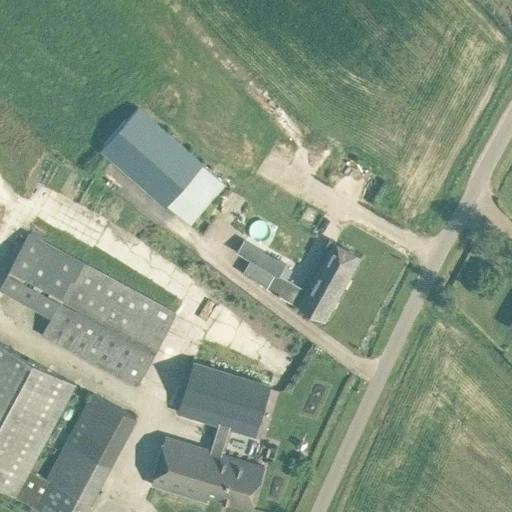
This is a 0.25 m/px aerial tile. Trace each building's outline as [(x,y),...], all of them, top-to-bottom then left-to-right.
[(202,224),(195,218),(225,183),(137,106),(100,148),(166,205),(166,204),(197,230),(202,224)] [(219,200),(228,205),(234,193),(225,188),(219,200)] [(0,283),(0,287),(51,315),(41,334),(136,386),(177,312),(28,231),(0,283)] [(267,287),(307,310),(325,320),(361,256),(330,239),(303,287),(279,274),(286,261),(246,239),(239,250),(251,257),(242,272),(267,286),(267,287)] [(0,342),(0,487),(46,511),(84,511),(136,416),(93,392),(47,478),(31,469),(77,383),(0,342)] [(195,364),(181,412),(186,413),(205,419),(257,435),(272,387),(253,381),(195,364)] [(151,483),(186,494),(205,500),(207,496),(251,508),(264,465),(244,460),(165,436),(151,483)]
